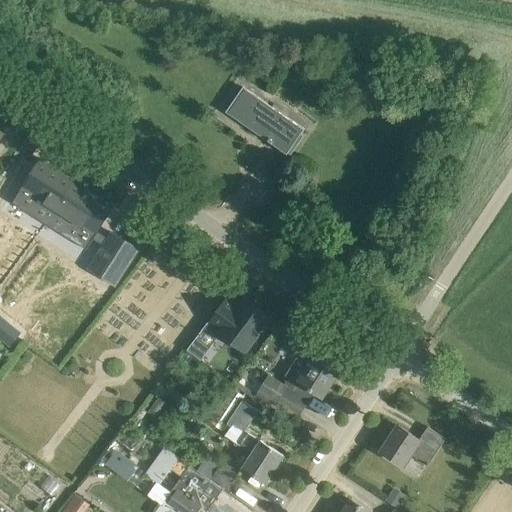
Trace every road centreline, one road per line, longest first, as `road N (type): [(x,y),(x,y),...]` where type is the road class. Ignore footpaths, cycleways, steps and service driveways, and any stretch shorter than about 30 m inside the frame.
road 1 (unclassified): [(396,354),(0,85)]
road 2 (unclassified): [(396,354),(511,179)]
road 3 (unclassified): [(292,511),(396,354)]
road 4 (track): [(511,31),(349,0)]
road 5 (unclassified): [(511,433),(396,354)]
